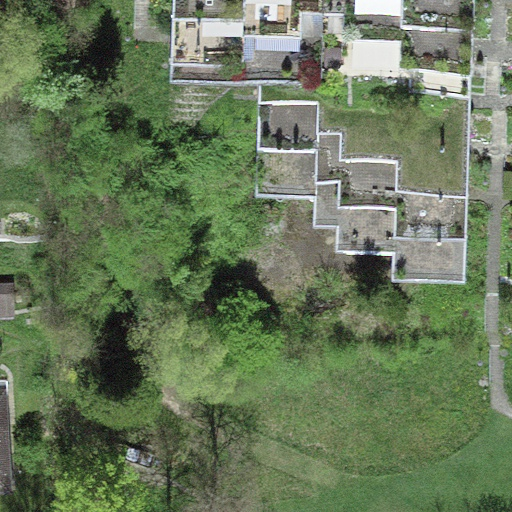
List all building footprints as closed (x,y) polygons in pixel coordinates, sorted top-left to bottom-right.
[(225,30),(323,34),(323,0),(174,0),(173,54),(224,56),(225,30)] [(421,53),(470,54),(471,0),(323,0),(323,34),(421,36),(421,53)] [(318,97),(468,102),(470,54),(421,53),(421,63),(320,59),(318,97)] [(317,144),(466,148),(468,102),(318,97),(317,144)] [(466,148),(317,144),(313,247),(412,249),(411,278),(462,279),(466,148)] [(16,276),(0,276),(0,313),(17,313),(16,276)] [(0,492),(9,492),(4,394),(0,394),(0,492)]
